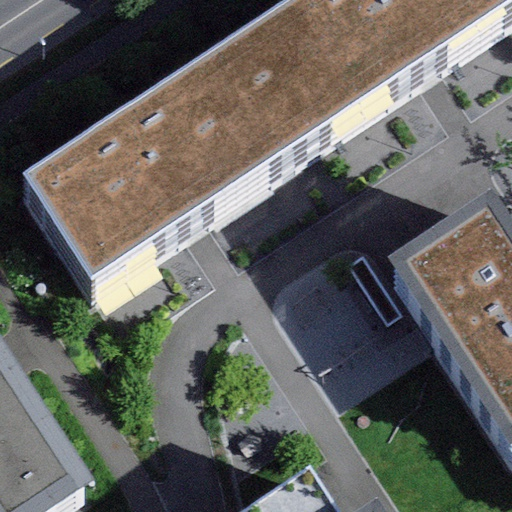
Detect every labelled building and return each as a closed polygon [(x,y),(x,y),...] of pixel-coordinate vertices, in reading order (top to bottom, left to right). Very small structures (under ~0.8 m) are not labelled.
[(503,0),(293,0),(237,37),(301,133),(503,0)] [(301,133),(237,37),(30,173),(94,269),(301,133)] [(511,225),(492,194),(395,257),(511,437),(511,225)] [(0,343),(0,511),(29,511),(87,474),(0,343)] [(337,511),(311,471),(247,511),(382,511),(377,504),(363,511),(337,511)]
